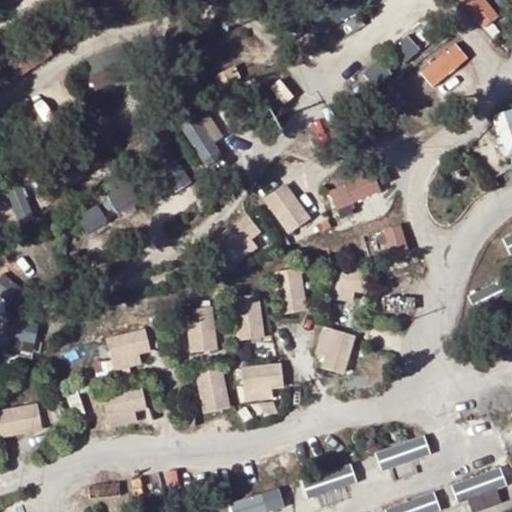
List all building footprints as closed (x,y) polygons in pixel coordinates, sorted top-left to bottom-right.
[(55,0),(61,12),(85,0),(55,0)] [(88,0),(85,0),(61,12),(72,33),(99,20),(88,0)] [(329,0),(313,9),(324,30),(359,11),(353,0),(329,0)] [(461,0),(485,26),(501,12),(489,0),(461,0)] [(409,34),(394,48),(406,60),(421,47),(409,34)] [(457,39),(421,69),(434,85),(471,55),(457,39)] [(279,78),(268,87),(285,105),(296,96),(279,78)] [(511,107),(495,112),(506,154),(511,152),(511,107)] [(198,110),(180,121),(207,166),(225,155),(198,110)] [(177,190),(193,179),(171,146),(154,157),(177,190)] [(375,172),(328,188),(335,207),(382,191),(375,172)] [(17,181),(7,186),(23,220),(34,214),(17,181)] [(290,181),(265,195),(288,236),(313,221),(290,181)] [(76,211),(86,232),(139,208),(129,187),(76,211)] [(251,212),(215,235),(232,262),(269,240),(251,212)] [(402,221),(383,228),(392,254),(412,247),(402,221)] [(282,311),(308,310),(305,267),(279,268),(282,311)] [(0,278),(0,293),(17,304),(27,287),(3,273),(0,278)] [(263,292),(238,294),(241,337),(267,335),(263,292)] [(216,304),(181,306),(184,354),(227,351),(226,329),(218,330),(216,304)] [(11,320),(14,351),(41,349),(38,317),(11,320)] [(111,365),(153,365),(153,327),(111,327),(111,365)] [(325,328),(319,367),(349,371),(355,332),(325,328)] [(242,395),(286,392),(284,361),(239,364),(242,395)] [(232,407),(225,366),(198,370),(204,411),(232,407)] [(108,423),(145,421),(143,389),(106,391),(108,423)] [(41,402),(0,406),(0,435),(44,430),(41,402)] [(427,437),(380,447),(383,464),(430,454),(427,437)] [(351,462),(304,476),(309,494),(357,480),(351,462)] [(455,482),(462,502),(507,486),(500,466),(455,482)] [(232,502),(235,511),(255,511),(285,503),(280,487),(232,502)]
